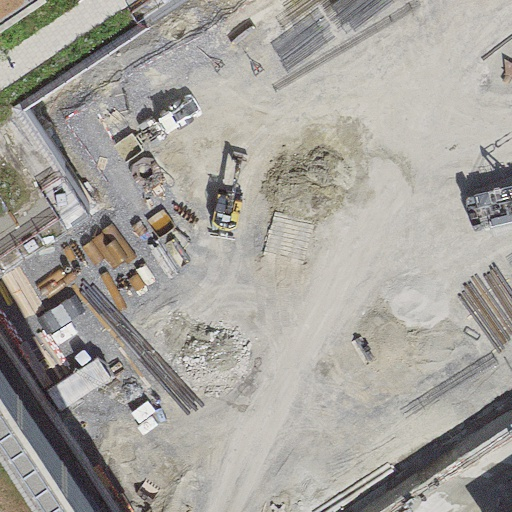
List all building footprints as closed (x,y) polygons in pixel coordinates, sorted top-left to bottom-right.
[(0,0),(0,89),(142,0),(0,0)] [(511,0),(477,0),(487,17),(511,2),(511,0)] [(124,464),(511,252),(511,8),(335,105),(336,106),(252,152),(266,177),(138,247),(113,201),(10,257),(124,464)] [(236,119),(228,110),(238,101),(174,33),(141,64),(213,141),(236,119)] [(91,511),(0,374),(0,511),(91,511)]
